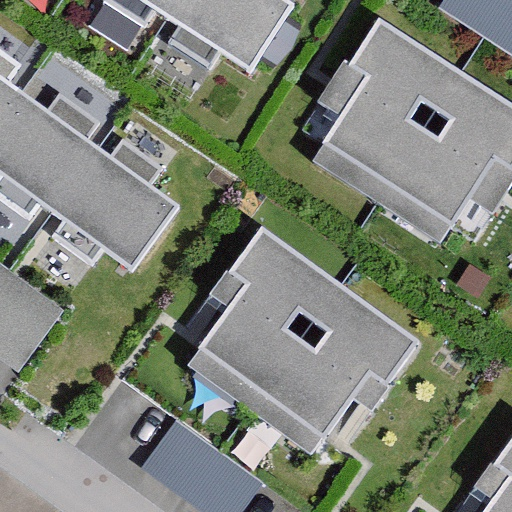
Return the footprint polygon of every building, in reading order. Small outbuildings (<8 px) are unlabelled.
[(117,0),(249,84),(294,15),(270,0),(117,0)] [(511,68),(511,2),(509,0),(451,0),(439,18),(511,68)] [(501,197),(511,179),(511,135),(371,48),(342,94),(359,104),(316,172),(442,252),(484,186),(501,197)] [(0,180),(135,279),(179,219),(0,88),(0,180)] [(377,406),(410,358),(254,251),(223,296),(239,307),(193,373),(316,458),(360,394),(377,406)] [(63,316),(0,270),(0,364),(18,378),(63,316)] [(186,511),(242,511),(256,493),(176,437),(144,482),(186,511)] [(511,511),(511,454),(487,489),(503,500),(493,511),(511,511)]
